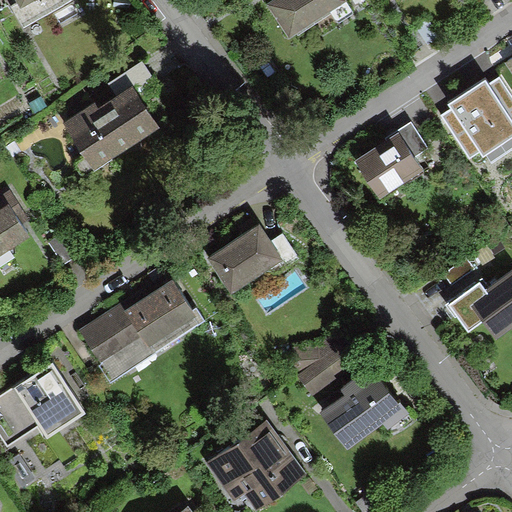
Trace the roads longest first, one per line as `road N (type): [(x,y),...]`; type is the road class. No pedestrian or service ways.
road 1 (residential): [(502,456),(287,165)]
road 2 (residential): [(287,165),(0,357)]
road 3 (residential): [(511,15),(287,165)]
road 4 (residential): [(287,165),(162,0)]
